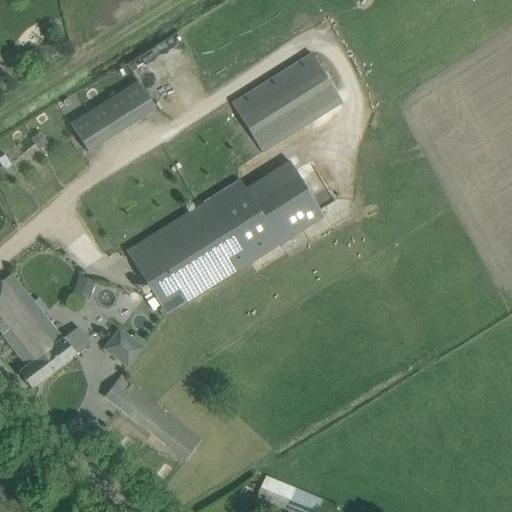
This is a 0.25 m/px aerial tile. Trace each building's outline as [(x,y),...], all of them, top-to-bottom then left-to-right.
[(259,153),(342,104),(311,53),(233,103),(254,137),(250,139),(259,153)] [(137,81),(69,123),(87,151),(155,110),(137,81)] [(142,241),(125,251),(167,316),(251,263),(324,217),(290,160),(245,187),(241,180),(142,241)] [(76,355),(63,338),(61,340),(10,276),(0,283),(0,331),(27,366),(18,373),(31,389),(76,355)] [(90,297),(95,282),(79,276),(74,292),(90,297)] [(129,368),(145,345),(118,327),(102,350),(129,368)] [(185,461),(198,445),(201,441),(119,378),(104,397),(185,461)] [(293,511),(330,511),(334,503),(267,475),(258,497),(293,511)]
